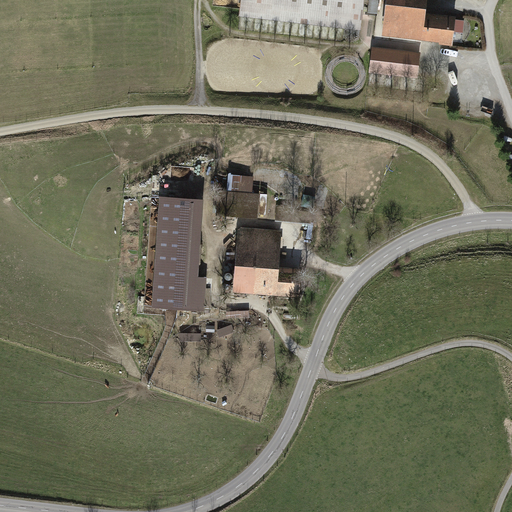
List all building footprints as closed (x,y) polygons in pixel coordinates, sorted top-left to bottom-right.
[(242,0),(241,14),(360,28),(363,0),(242,0)] [(379,0),(369,0),(368,12),(378,13),(379,0)] [(388,0),(386,28),(408,31),(408,36),(452,41),(452,31),(463,32),(464,21),(454,20),(454,19),(423,15),(425,0),(388,0)] [(371,70),(417,76),(419,55),(374,49),(371,70)] [(254,177),(242,176),(241,192),(253,192),(254,177)] [(260,195),(219,191),(217,216),(257,219),(260,195)] [(194,197),(159,195),(151,306),(187,308),(194,197)] [(293,207),(277,206),(276,220),(310,223),(311,213),(293,211),(293,207)] [(279,233),(241,230),(236,288),(251,290),(251,284),(269,286),(268,294),(274,294),(275,292),(297,293),(299,271),(277,269),(279,233)] [(182,342),(203,342),(203,333),(181,334),(182,342)]
